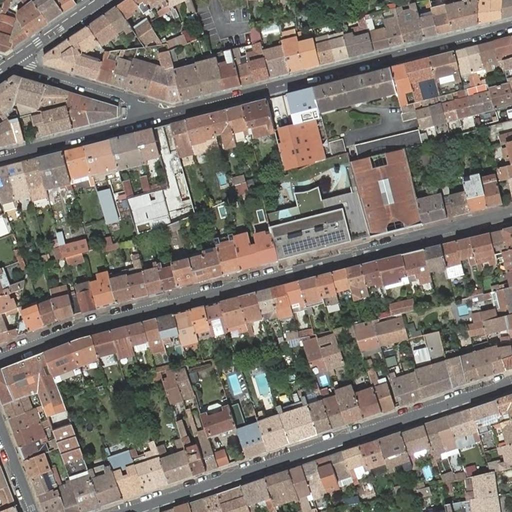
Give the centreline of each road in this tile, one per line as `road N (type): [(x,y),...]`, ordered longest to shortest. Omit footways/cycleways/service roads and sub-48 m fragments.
road 1 (residential): [(511,211),(81,326),(0,358)]
road 2 (tertiary): [(144,506),(511,382)]
road 3 (residential): [(146,117),(511,24)]
road 4 (residential): [(0,159),(146,117)]
road 5 (residential): [(146,117),(121,94),(12,61)]
